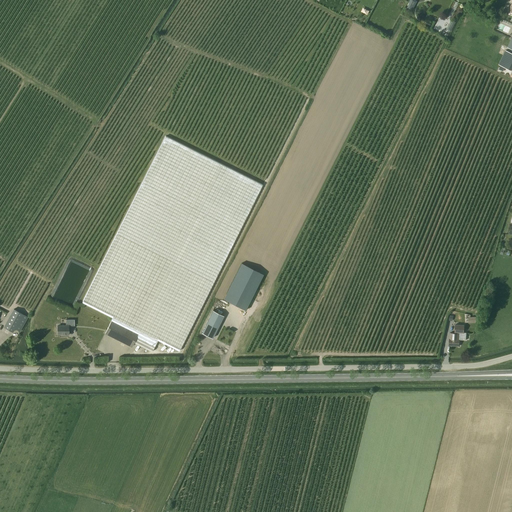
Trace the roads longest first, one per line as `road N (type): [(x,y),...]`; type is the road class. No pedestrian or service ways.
road 1 (unclassified): [(511,356),(468,366),(0,368)]
road 2 (primary): [(509,375),(0,379)]
